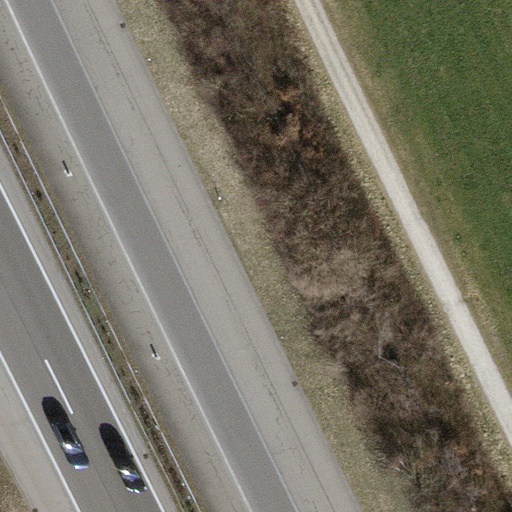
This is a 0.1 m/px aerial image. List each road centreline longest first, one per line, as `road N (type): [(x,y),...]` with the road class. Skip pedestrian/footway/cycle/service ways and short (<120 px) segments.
road 1 (motorway): [(274,511),(28,0)]
road 2 (track): [(511,434),(303,0)]
road 3 (motorway): [(0,268),(121,511)]
